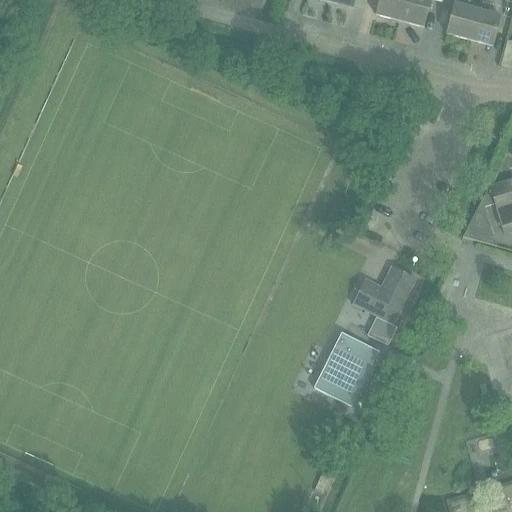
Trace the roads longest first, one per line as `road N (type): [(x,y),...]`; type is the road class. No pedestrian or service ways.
road 1 (residential): [(511,93),(462,87),(277,34)]
road 2 (unclassified): [(277,34),(148,0)]
road 3 (unknown): [(462,87),(416,202)]
